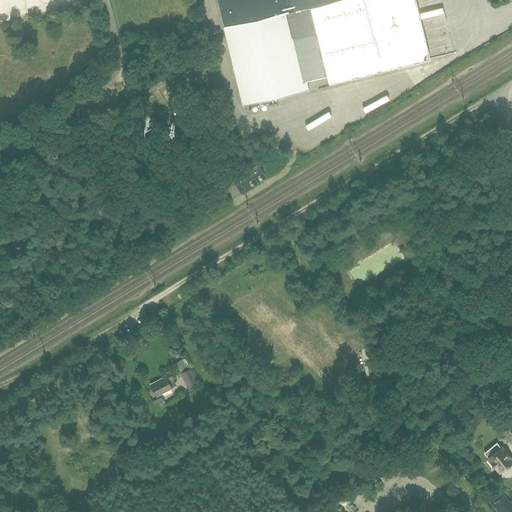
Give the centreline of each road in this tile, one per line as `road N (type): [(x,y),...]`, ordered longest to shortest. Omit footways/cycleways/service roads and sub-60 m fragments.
road 1 (track): [(467,110),(158,298),(158,315)]
road 2 (unclassified): [(103,0),(121,60),(116,74),(0,151)]
road 3 (track): [(0,385),(158,298)]
